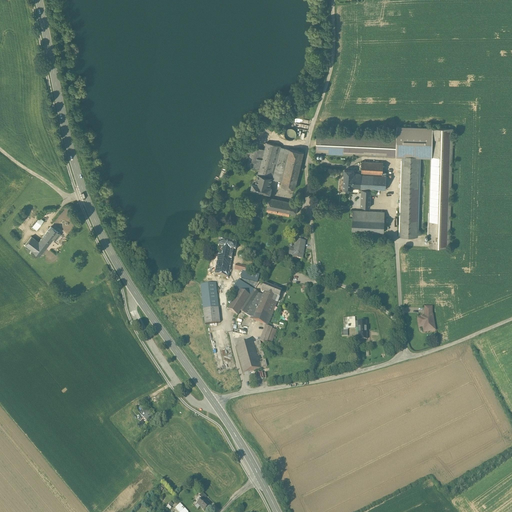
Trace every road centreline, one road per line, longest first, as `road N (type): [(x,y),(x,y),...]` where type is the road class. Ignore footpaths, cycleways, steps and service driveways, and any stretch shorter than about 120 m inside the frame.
road 1 (unclassified): [(333,0),(331,71),(305,161),(313,255),(328,279),(396,321),(406,359)]
road 2 (secondary): [(213,402),(129,286),(85,197)]
road 3 (secondary): [(85,197),(38,0)]
road 4 (unclassified): [(213,402),(406,359)]
